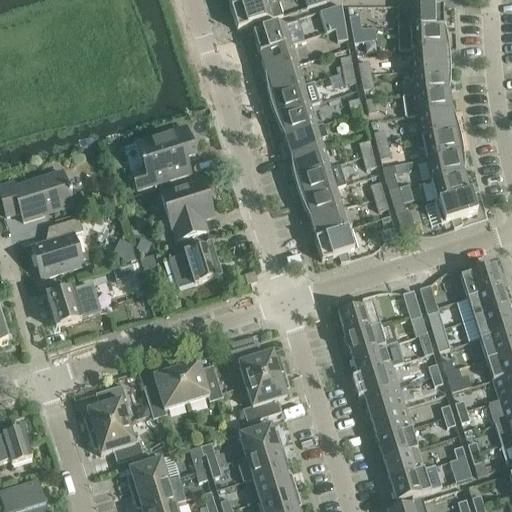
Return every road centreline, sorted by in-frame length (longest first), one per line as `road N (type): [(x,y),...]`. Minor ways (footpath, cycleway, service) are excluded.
road 1 (residential): [(284,300),(193,0)]
road 2 (residential): [(50,378),(284,300)]
road 3 (residential): [(284,300),(511,229)]
road 4 (residential): [(351,511),(284,300)]
road 5 (residential): [(50,378),(7,246)]
road 6 (residential): [(89,511),(50,378)]
